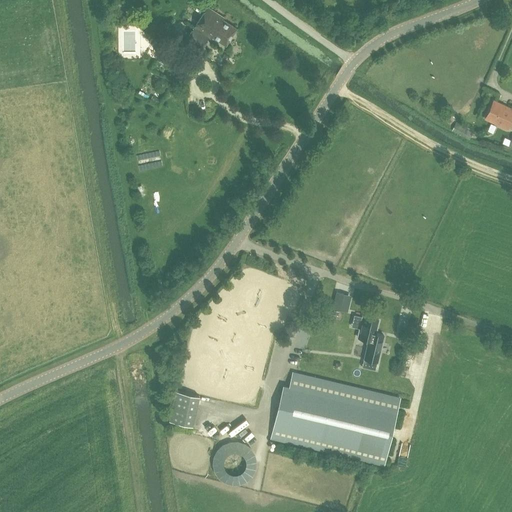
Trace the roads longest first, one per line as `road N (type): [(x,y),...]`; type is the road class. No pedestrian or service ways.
road 1 (track): [(61,0),(145,511)]
road 2 (secondary): [(0,399),(112,350),(193,293),(236,242),(353,61)]
road 3 (track): [(511,179),(434,145),(337,85)]
road 4 (track): [(173,511),(147,329)]
road 5 (secondary): [(353,61),(390,34),(479,0)]
